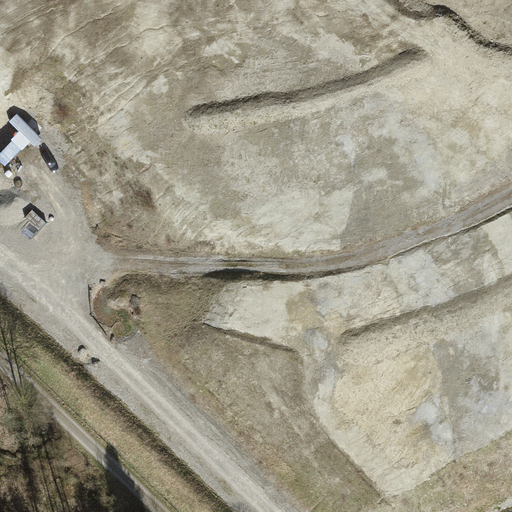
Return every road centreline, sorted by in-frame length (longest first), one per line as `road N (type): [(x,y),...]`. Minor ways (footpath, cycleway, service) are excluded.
road 1 (track): [(268,511),(0,266)]
road 2 (track): [(0,361),(161,511)]
